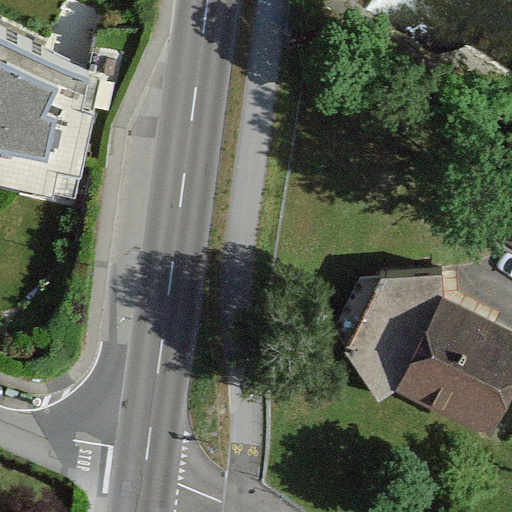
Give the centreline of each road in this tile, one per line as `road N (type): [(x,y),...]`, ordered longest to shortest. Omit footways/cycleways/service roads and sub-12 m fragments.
road 1 (tertiary): [(146,461),(208,0)]
road 2 (residential): [(146,461),(0,415)]
